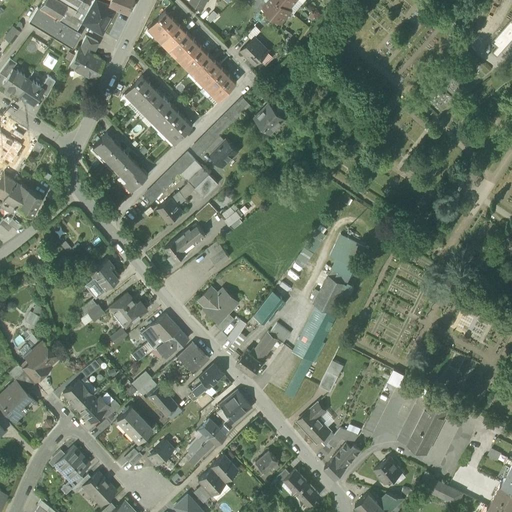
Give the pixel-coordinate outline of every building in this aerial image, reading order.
[(44,0),(38,8),(37,7),(28,22),(71,48),(80,33),(76,30),(82,21),(81,20),(74,16),(73,15),(76,10),(75,10),(80,3),(81,0),(44,0)] [(108,0),(108,3),(101,0),(92,0),(88,8),(84,15),(81,20),(82,21),(101,32),(109,20),(115,7),(129,12),(133,0),(108,0)] [(267,2),(264,0),(253,0),(250,4),(259,12),(264,6),(267,2)] [(282,21),(290,11),(277,0),(268,0),(267,2),(264,6),(266,7),(265,9),(276,19),(277,17),(282,21)] [(277,0),(290,11),(291,11),(288,9),(295,0),(277,0)] [(74,16),(81,20),(84,15),(76,10),(73,15),(74,16)] [(150,25),(157,33),(172,18),(165,10),(150,25)] [(492,51),(497,56),(511,38),(511,17),(510,20),(492,41),(497,46),(492,51)] [(157,33),(164,40),(179,25),(172,18),(157,33)] [(4,37),(11,43),(21,31),(13,25),(4,37)] [(164,40),(171,47),(186,32),(179,25),(164,40)] [(248,35),(252,39),(254,37),(260,31),(256,26),(248,35)] [(171,47),(178,54),(193,39),(186,32),(171,47)] [(89,48),(94,50),(98,42),(85,35),(83,40),(81,43),(89,48)] [(242,50),(255,63),(267,51),(254,37),(252,39),(242,50)] [(178,54),(185,61),(201,46),(193,39),(178,54)] [(185,61),(193,69),(208,54),(201,46),(185,61)] [(105,61),(87,51),(79,47),(71,61),(69,65),(94,79),(102,66),(105,61)] [(193,69),(200,76),(215,61),(208,54),(193,69)] [(0,70),(0,72),(6,76),(12,67),(16,62),(10,57),(0,70)] [(200,76),(207,83),(222,68),(215,61),(200,76)] [(12,89),(18,93),(28,78),(24,75),(24,74),(17,69),(16,70),(12,67),(6,76),(2,82),(7,86),(7,87),(12,90),(12,89)] [(207,83),(214,90),(229,75),(222,68),(207,83)] [(41,92),(46,96),(55,80),(48,75),(40,86),(43,88),(41,92)] [(127,90),(134,97),(149,82),(142,75),(127,90)] [(236,82),(229,75),(214,90),(221,97),(236,82)] [(32,80),(28,78),(18,93),(21,95),(24,101),(28,99),(33,103),(41,92),(43,88),(40,86),(39,85),(39,84),(33,80),(32,80)] [(134,97),(141,105),(157,90),(149,82),(134,97)] [(262,93),(273,103),(278,98),(267,88),(262,93)] [(141,105),(148,112),(164,97),(157,90),(141,105)] [(148,112),(156,119),(171,104),(164,97),(148,112)] [(243,97),(238,101),(246,109),(250,105),(243,97)] [(242,113),(246,109),(238,101),(234,105),(242,113)] [(255,117),(270,133),(284,119),(269,103),(255,117)] [(156,119),(163,126),(178,111),(171,104),(156,119)] [(237,117),(242,113),(234,105),(230,109),(237,117)] [(233,121),(237,117),(230,109),(226,114),(233,121)] [(163,126),(170,133),(185,118),(178,111),(163,126)] [(229,126),(233,121),(226,114),(221,118),(229,126)] [(192,126),(185,118),(170,133),(177,141),(192,126)] [(225,130),(229,126),(221,118),(217,122),(225,130)] [(220,134),(225,130),(217,122),(213,126),(220,134)] [(220,135),(220,134),(213,126),(209,130),(216,138),(220,135)] [(212,142),(216,138),(209,130),(204,135),(212,142)] [(14,141),(0,131),(0,160),(2,162),(5,157),(11,161),(23,145),(15,140),(14,141)] [(94,144),(108,158),(120,146),(106,132),(94,144)] [(208,147),(212,142),(204,135),(200,139),(208,147)] [(225,140),(220,135),(216,138),(212,142),(208,147),(207,147),(212,152),(225,140)] [(27,147),(32,150),(37,140),(32,137),(27,147)] [(207,147),(208,147),(200,139),(196,143),(203,151),(207,147)] [(211,153),(223,165),(238,150),(226,139),(225,140),(212,152),(211,153)] [(199,155),(203,151),(196,143),(192,147),(196,152),(199,155)] [(134,161),(120,146),(108,158),(122,172),(134,161)] [(187,152),(183,156),(191,164),(195,159),(193,158),(192,157),(187,152)] [(186,168),(191,164),(183,156),(179,160),(186,168)] [(188,182),(195,188),(209,174),(195,159),(191,164),(186,168),(182,172),(180,174),(188,182)] [(182,172),(186,168),(179,160),(174,164),(182,172)] [(134,161),(122,172),(128,178),(136,186),(148,175),(134,161)] [(180,174),(182,172),(174,164),(170,169),(178,176),(180,174)] [(174,181),(178,176),(170,169),(166,173),(174,181)] [(117,177),(123,183),(128,178),(122,172),(117,177)] [(0,197),(3,199),(14,180),(2,173),(0,175),(0,197)] [(169,185),(174,181),(166,173),(162,177),(169,185)] [(209,174),(195,188),(204,198),(219,183),(209,174)] [(165,189),(169,185),(162,177),(157,181),(165,189)] [(136,186),(128,178),(123,183),(132,191),(136,186)] [(28,188),(14,180),(3,199),(15,205),(17,206),(28,188)] [(161,193),(165,189),(157,181),(153,185),(161,193)] [(185,197),(195,188),(188,182),(179,190),(185,197)] [(156,198),(161,193),(153,185),(149,190),(156,198)] [(41,195),(28,188),(17,206),(23,210),(31,214),(41,195)] [(152,202),(156,198),(149,190),(145,194),(152,202)] [(172,197),(177,204),(185,197),(179,190),(172,197)] [(157,208),(168,222),(182,210),(177,204),(172,197),(171,196),(157,208)] [(11,210),(15,205),(3,199),(1,201),(1,202),(2,205),(6,207),(11,210)] [(194,216),(203,225),(217,211),(209,202),(194,216)] [(15,205),(11,210),(20,215),(23,210),(17,206),(15,205)] [(234,205),(231,207),(235,212),(226,218),(225,219),(229,225),(229,224),(239,217),(243,214),(238,209),(234,205)] [(223,213),(226,218),(235,212),(231,207),(223,213)] [(232,228),(233,229),(242,222),(241,220),(239,217),(229,224),(232,228)] [(0,223),(8,230),(12,225),(8,222),(3,218),(0,221),(0,223)] [(12,218),(8,222),(12,225),(17,229),(20,225),(12,218)] [(196,222),(177,237),(184,246),(192,239),(194,242),(195,242),(206,234),(203,231),(196,222)] [(304,246),(312,252),(325,235),(316,229),(304,246)] [(314,302),(317,304),(332,312),(347,283),(366,246),(341,233),(330,254),(337,257),(332,267),(314,302)] [(186,248),(184,246),(177,237),(165,247),(170,254),(168,255),(173,261),(175,260),(188,251),(186,248)] [(184,246),(186,248),(194,242),(192,239),(184,246)] [(205,250),(216,265),(229,256),(218,241),(205,250)] [(89,270),(94,276),(104,288),(118,277),(110,267),(112,265),(106,258),(97,265),(97,264),(89,270)] [(105,289),(104,288),(94,276),(84,283),(95,297),(105,289)] [(218,321),(219,321),(228,312),(238,301),(230,294),(227,297),(220,291),(218,293),(211,286),(199,299),(206,306),(211,310),(209,312),(218,321)] [(227,297),(230,294),(223,287),(220,291),(227,297)] [(110,306),(115,313),(116,313),(119,310),(128,323),(146,309),(140,301),(136,303),(127,292),(110,306)] [(253,315),(262,321),(278,298),(270,292),(263,301),(253,315)] [(86,313),(87,312),(97,304),(92,298),(82,306),(86,313)] [(98,303),(97,304),(87,312),(93,319),(104,311),(98,303)] [(38,313),(41,307),(35,304),(32,311),(38,313)] [(335,313),(332,312),(317,304),(293,351),(310,358),(313,360),(335,313)] [(125,325),(128,323),(119,310),(116,313),(115,313),(113,314),(117,320),(123,323),(125,325)] [(38,325),(41,314),(30,311),(27,322),(38,325)] [(215,324),(222,330),(234,318),(228,312),(219,321),(218,321),(215,324)] [(150,324),(150,325),(163,341),(166,338),(179,328),(165,313),(150,324)] [(156,345),(163,341),(150,325),(141,333),(153,348),(156,345)] [(232,345),(236,348),(250,329),(246,326),(238,336),(232,345)] [(110,337),(115,343),(127,334),(122,327),(110,337)] [(179,328),(166,338),(175,348),(176,349),(188,337),(179,328)] [(224,340),(232,345),(238,336),(231,330),(224,340)] [(253,348),(250,352),(262,360),(278,338),(268,331),(255,349),(253,348)] [(167,355),(175,348),(166,338),(163,341),(156,345),(164,356),(166,354),(167,355)] [(29,361),(39,373),(40,373),(57,357),(53,353),(53,350),(49,345),(46,345),(42,340),(29,352),(32,354),(26,359),(29,361)] [(177,357),(194,373),(209,358),(192,342),(177,357)] [(131,355),(136,361),(146,353),(141,347),(131,355)] [(262,361),(262,360),(250,352),(246,349),(237,362),(252,374),(262,361)] [(284,393),(294,398),(313,361),(304,356),(284,393)] [(81,370),(86,377),(100,366),(95,359),(81,370)] [(327,370),(338,375),(344,364),(333,359),(327,370)] [(22,368),(23,369),(33,380),(34,381),(41,374),(40,373),(39,373),(29,361),(22,368)] [(202,381),(208,388),(224,373),(214,363),(199,377),(202,381)] [(33,380),(23,369),(13,379),(15,381),(15,380),(18,383),(23,389),(33,380)] [(420,393),(448,407),(452,399),(393,369),(387,381),(418,397),(420,393)] [(319,385),(330,391),(338,375),(327,370),(319,385)] [(132,385),(137,390),(151,378),(145,373),(132,385)] [(155,384),(151,378),(137,390),(142,395),(155,384)] [(15,380),(15,381),(2,393),(5,396),(18,383),(15,380)] [(34,382),(34,381),(33,380),(23,389),(25,390),(34,382)] [(62,393),(76,407),(92,395),(78,380),(62,393)] [(198,385),(203,392),(208,388),(202,381),(198,385)] [(187,386),(192,392),(197,388),(192,382),(187,386)] [(34,400),(27,392),(25,390),(23,389),(18,383),(5,396),(2,393),(0,394),(0,404),(14,420),(26,408),(34,400)] [(149,396),(166,416),(167,415),(177,406),(159,386),(149,396)] [(201,393),(197,388),(192,392),(197,397),(201,393)] [(227,420),(230,424),(251,407),(237,390),(219,405),(229,418),(227,420)] [(398,438),(426,453),(449,408),(448,407),(420,393),(418,397),(398,438)] [(97,400),(92,395),(76,407),(90,423),(101,413),(108,406),(108,405),(100,397),(97,400)] [(101,413),(105,418),(119,406),(113,400),(108,405),(108,406),(101,413)] [(297,421),(316,442),(319,439),(330,430),(319,417),(326,410),(318,402),(297,421)] [(116,418),(127,430),(141,417),(130,406),(116,418)] [(167,415),(171,420),(178,414),(181,411),(177,406),(167,415)] [(152,429),(141,417),(127,430),(138,442),(152,429)] [(110,423),(105,418),(95,427),(100,432),(110,423)] [(204,434),(208,438),(218,429),(209,420),(199,429),(199,430),(204,434)] [(338,442),(339,442),(342,437),(353,442),(358,435),(340,427),(335,435),(332,438),(338,442)] [(218,429),(208,438),(214,444),(216,446),(225,436),(218,429)] [(319,439),(325,446),(328,443),(332,438),(335,435),(330,430),(319,439)] [(189,448),(195,453),(200,447),(208,438),(204,434),(198,440),(197,440),(189,448)] [(200,447),(195,453),(199,457),(200,458),(214,444),(208,438),(200,447)] [(328,443),(333,448),(338,442),(332,438),(328,443)] [(152,460),(156,464),(163,458),(173,449),(164,439),(153,450),(154,451),(150,455),(153,458),(152,460)] [(324,468),(335,480),(360,451),(359,451),(360,449),(354,444),(353,444),(351,447),(346,443),(345,443),(325,467),(324,468)] [(70,481),(78,474),(88,465),(79,456),(81,454),(73,445),(64,454),(56,462),(66,473),(64,475),(70,481)] [(320,451),(326,456),(331,451),(325,446),(320,451)] [(123,457),(128,462),(129,461),(138,452),(133,447),(123,457)] [(491,447),(488,456),(498,460),(501,451),(491,447)] [(50,460),(54,464),(56,462),(64,454),(60,449),(52,457),(50,460)] [(460,462),(465,464),(471,451),(467,449),(460,462)] [(129,461),(133,465),(143,456),(139,451),(138,452),(129,461)] [(255,463),(265,474),(278,462),(268,451),(255,463)] [(190,458),(193,462),(199,457),(195,453),(190,458)] [(210,466),(211,468),(223,480),(229,475),(230,476),(238,469),(224,454),(210,466)] [(374,468),(386,483),(393,477),(394,478),(402,472),(389,456),(374,468)] [(511,488),(511,458),(510,457),(507,464),(510,466),(502,483),(511,488)] [(225,483),(223,480),(211,468),(198,479),(202,485),(210,493),(217,488),(218,489),(225,483)] [(276,477),(281,482),(283,480),(289,474),(285,469),(276,477)] [(283,480),(295,493),(307,482),(294,469),(289,474),(283,480)] [(419,486),(427,489),(433,477),(434,474),(427,471),(419,486)] [(100,501),(101,502),(115,489),(98,472),(92,478),(84,485),(85,485),(94,495),(96,494),(101,500),(100,501)] [(66,493),(72,488),(82,478),(78,474),(70,481),(62,488),(66,493)] [(88,474),(82,478),(72,488),(77,492),(85,485),(84,485),(92,478),(88,474)] [(427,489),(456,504),(462,492),(433,477),(427,489)] [(319,496),(307,482),(295,493),(307,506),(308,506),(314,500),(319,496)] [(500,482),(489,505),(502,511),(511,511),(511,488),(502,483),(500,482)] [(202,485),(198,489),(207,498),(211,494),(210,493),(202,485)] [(85,488),(80,493),(90,505),(95,501),(85,488)] [(202,502),(207,498),(198,489),(194,493),(202,502)] [(404,497),(415,499),(417,494),(402,490),(400,496),(404,497)] [(355,505),(361,511),(384,511),(386,510),(387,510),(378,501),(368,491),(355,505)] [(386,510),(387,511),(389,511),(396,505),(404,497),(400,496),(387,492),(378,501),(387,510),(386,510)] [(202,511),(187,494),(173,506),(178,511),(202,511)] [(396,505),(402,511),(410,503),(404,497),(396,505)] [(123,498),(117,504),(123,510),(129,505),(123,498)] [(47,511),(46,511),(49,506),(40,499),(37,504),(39,506),(34,511),(47,511)] [(305,508),(308,511),(310,511),(319,505),(314,500),(308,506),(307,506),(305,508)] [(99,511),(108,511),(114,507),(110,502),(99,511)]
